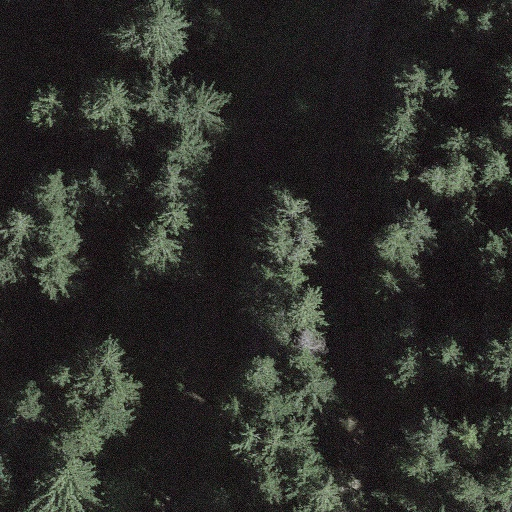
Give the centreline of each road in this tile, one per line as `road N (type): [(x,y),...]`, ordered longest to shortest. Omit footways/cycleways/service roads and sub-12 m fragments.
road 1 (track): [(153,511),(188,418),(245,166),(266,107),(303,64),(356,24)]
road 2 (track): [(370,0),(356,24),(335,212),(354,511)]
